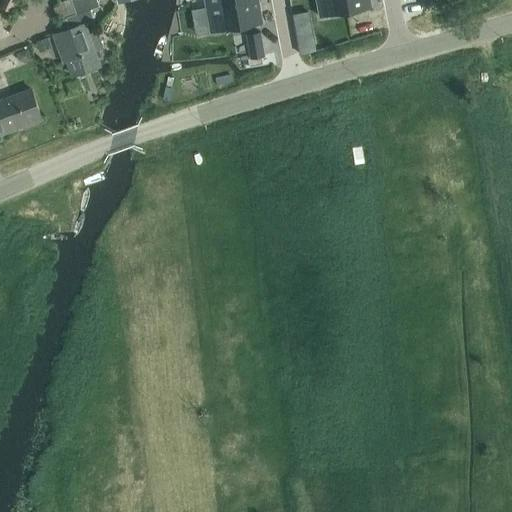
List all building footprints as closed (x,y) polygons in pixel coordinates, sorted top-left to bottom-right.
[(99,65),(85,24),(94,21),(91,9),(100,6),(97,0),(71,0),(76,14),(66,17),(70,29),(54,35),(64,63),(68,62),(73,75),(99,65)] [(263,22),(258,0),(238,0),(206,6),(210,32),(263,22)] [(371,7),(369,0),(316,0),(319,16),(371,7)] [(265,55),(260,31),(246,34),(251,58),(265,55)] [(0,133),(42,118),(32,89),(0,100),(0,133)] [(346,165),(356,165),(356,146),(345,147),(346,165)]
